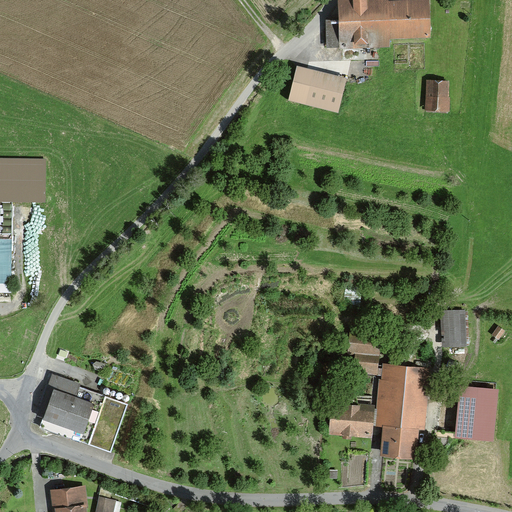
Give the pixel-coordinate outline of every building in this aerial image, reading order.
[(388,0),(338,0),(341,49),(387,47),(387,39),(427,38),(426,4),(388,6),(388,0)] [(342,82),(293,69),(285,102),(334,114),(342,82)] [(447,83),(426,83),(425,112),(445,113),(447,83)] [(47,156),(0,154),(0,195),(47,196),(47,156)] [(0,289),(11,290),(12,281),(0,280),(0,289)] [(465,313),(443,314),(444,348),(467,347),(465,313)] [(503,333),(497,329),(492,336),(498,341),(503,333)] [(379,334),(350,331),(346,368),(376,371),(379,334)] [(422,371),(388,367),(378,457),(412,460),(422,371)] [(123,405),(51,379),(37,419),(87,437),(84,444),(106,452),(123,405)] [(495,393),(458,388),(452,438),(489,443),(495,393)] [(372,410),(329,407),(327,435),(370,438),(372,410)] [(84,487),(50,491),(53,511),(84,511),(87,511),(84,487)] [(112,511),(115,502),(99,498),(96,511),(112,511)]
